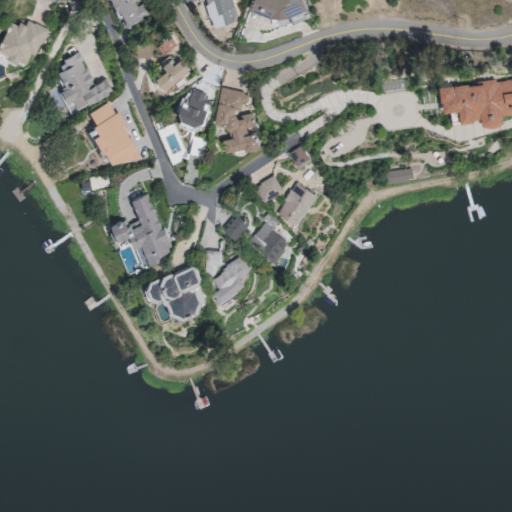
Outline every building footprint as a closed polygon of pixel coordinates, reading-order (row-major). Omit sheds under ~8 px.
[(108,0),(125,27),(147,13),(140,2),(138,4),(135,0),(108,0)] [(212,26),(219,25),(235,15),(231,0),(183,0),(184,1),(187,0),(203,0),(207,16),(211,22),(212,26)] [(250,0),(248,8),(289,20),(290,16),(304,20),(308,5),(296,2),(297,0),(250,0)] [(46,26),(26,18),(23,25),(8,19),(0,39),(0,58),(1,56),(23,65),(28,52),(34,54),(46,26)] [(135,44),(134,57),(149,57),(150,44),(135,44)] [(161,94),(184,83),(180,75),(187,72),(179,56),(161,64),(164,70),(153,76),(161,94)] [(69,112),(111,93),(105,79),(93,84),(83,62),(53,75),(69,112)] [(511,111),(511,78),(437,86),(440,111),(457,109),(458,121),(472,120),(471,108),(478,107),(480,125),(502,122),(501,113),(511,111)] [(212,124),(231,127),(229,136),(222,137),(224,150),(239,147),(244,148),(257,146),(255,132),(253,125),(251,111),(241,113),(238,112),(240,103),(246,102),(247,92),(224,88),(218,88),(212,124)] [(202,96),(179,96),(180,124),(202,124),(202,96)] [(87,111),(97,133),(94,135),(109,166),(137,153),(117,110),(113,112),(107,101),(87,111)] [(286,151),(295,167),(308,160),(300,144),(286,151)] [(281,190),(269,167),(260,171),(261,174),(251,179),(262,200),(281,190)] [(314,194),(294,181),(275,212),(295,225),(314,194)] [(129,199),(137,219),(125,224),(123,218),(108,223),(114,239),(127,234),(132,247),(139,245),(142,254),(139,255),(142,264),(160,258),(159,253),(169,249),(148,192),(129,199)] [(232,239),(247,223),(235,212),(220,228),(232,239)] [(288,246),(262,222),(244,242),(270,266),(288,246)] [(218,265),(218,249),(204,249),(203,271),(212,272),(212,265),(218,265)] [(210,292),(217,302),(243,285),(237,276),(249,269),(240,255),(209,275),(217,287),(210,292)] [(168,301),(167,308),(180,311),(181,307),(192,308),(198,307),(201,291),(198,279),(198,278),(194,263),(145,276),(142,297),(168,301)]
